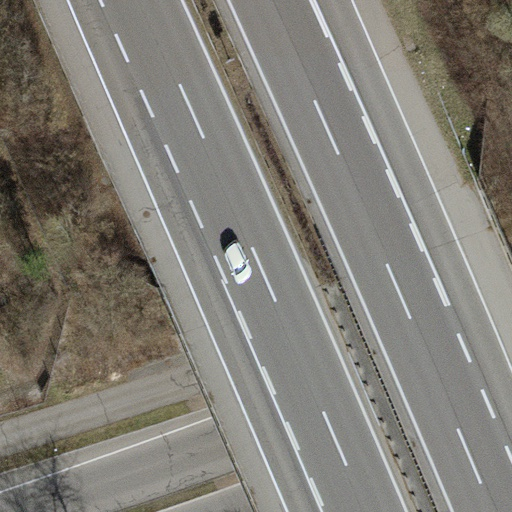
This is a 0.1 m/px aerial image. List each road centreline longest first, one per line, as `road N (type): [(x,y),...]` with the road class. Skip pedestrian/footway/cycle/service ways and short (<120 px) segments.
road 1 (motorway): [(494,511),(269,0)]
road 2 (motorway): [(140,0),(365,511)]
road 3 (secondary): [(511,375),(141,511)]
